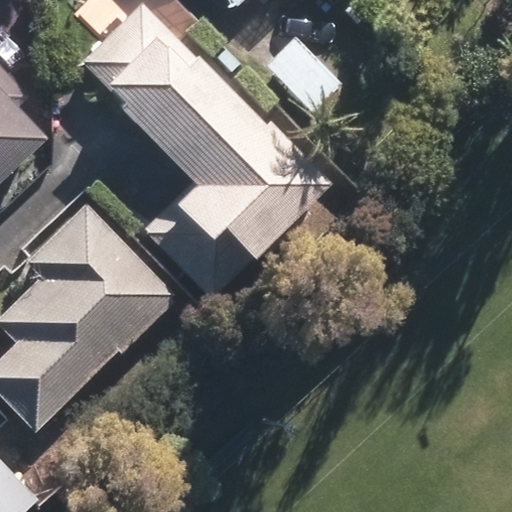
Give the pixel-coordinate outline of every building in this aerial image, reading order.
[(179,45),(140,5),(82,62),(121,101),(118,104),(192,180),(140,231),(209,302),(330,185),(266,119),(262,123),(183,42),(179,45)] [(343,84),(292,33),(262,62),(313,114),(343,84)] [(0,68),(0,179),(44,139),(15,107),(26,97),(0,68)] [(0,357),(0,396),(34,431),(117,350),(120,354),(178,298),(86,204),(26,262),(40,277),(0,315),(0,329),(14,344),(0,357)] [(0,511),(22,511),(31,504),(21,493),(0,470),(0,511)]
